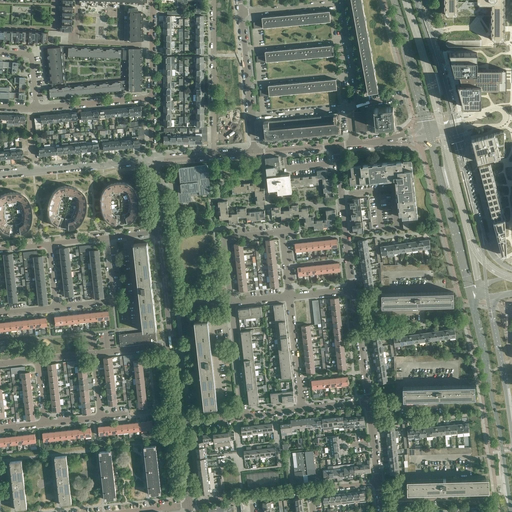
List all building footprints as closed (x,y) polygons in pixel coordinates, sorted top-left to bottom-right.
[(80,0),(80,6),(86,6),(86,3),(91,3),(91,6),(97,6),(97,3),(102,3),(102,7),(108,7),(108,3),(113,4),(113,7),(119,7),(119,4),(124,4),(124,40),(142,40),(142,2),(146,2),(146,0),(80,0)] [(184,0),(177,0),(177,10),(175,10),(175,11),(167,11),(167,14),(184,14),(184,3),(184,0)] [(184,0),(184,3),(188,3),(188,0),(197,0),(197,3),(196,11),(195,11),(195,14),(201,14),(201,12),(204,12),(204,0),(184,0)] [(361,0),(351,0),(354,13),(364,11),(361,0)] [(444,0),(444,2),(445,2),(445,5),(444,5),(444,10),(445,10),(445,13),(445,27),(445,33),(445,41),(446,42),(448,40),(480,40),(492,40),(494,41),(503,40),(504,39),(503,0),(444,0)] [(329,11),(311,13),(312,23),(330,21),(329,11)] [(356,29),(367,27),(364,11),(354,13),(356,29)] [(311,13),(295,14),(296,24),(312,23),(311,13)] [(295,14),(278,16),(279,26),(296,24),(295,14)] [(262,17),(262,21),(263,27),(279,26),(278,16),(262,17)] [(359,45),(369,43),(367,27),(356,29),(359,45)] [(362,61),(372,59),(369,43),(359,45),(362,61)] [(333,45),(314,47),(315,57),(334,55),(333,45)] [(60,46),(60,47),(47,48),(47,52),(47,55),(48,55),(48,59),(47,59),(48,62),(49,66),(48,66),(48,69),(49,69),(49,73),(49,76),(50,80),(49,80),(50,83),(50,84),(66,82),(63,46),(60,46)] [(74,46),(68,46),(68,56),(71,56),(71,58),(76,58),(76,56),(83,56),(83,58),(89,58),(89,57),(96,57),(96,59),(101,59),(101,57),(109,57),(109,59),(117,60),(118,58),(121,58),(121,48),(84,47),(74,46)] [(314,47),(298,48),(299,58),(315,57),(314,47)] [(142,48),(128,48),(128,56),(127,56),(127,59),(128,59),(128,63),(127,63),(127,66),(128,66),(128,70),(127,70),(127,73),(128,73),(128,77),(127,77),(127,80),(128,80),(128,91),(141,91),(141,87),(142,87),(142,84),(141,84),(141,80),(142,80),(142,77),(141,77),(141,73),(142,73),(142,70),(141,70),(141,66),(142,66),(142,63),(141,63),(141,59),(142,59),(142,56),(141,56),(141,53),(142,53),(142,48)] [(298,48),(281,50),(282,60),(299,58),(298,48)] [(488,48),(448,48),(450,52),(449,52),(454,73),(455,73),(458,85),(463,107),(481,107),(489,107),(503,103),(503,89),(506,89),(506,80),(506,79),(506,75),(506,72),(506,70),(503,70),(503,48),(488,48)] [(281,50),(265,51),(266,56),(266,61),(282,60),(281,50)] [(365,77),(375,75),(372,59),(362,61),(365,77)] [(8,62),(7,67),(12,68),(12,73),(17,73),(18,63),(8,62)] [(365,77),(368,94),(378,92),(375,75),(365,77)] [(19,83),(19,88),(24,88),(25,78),(14,77),(14,83),(19,83)] [(336,79),(317,81),(318,91),(337,89),(336,79)] [(120,81),(49,87),(49,97),(53,96),(53,98),(58,98),(58,96),(65,95),(65,97),(71,97),(71,95),(78,94),(78,96),(83,96),(83,94),(90,93),(91,95),(96,94),(96,92),(103,92),(103,94),(108,93),(108,91),(116,91),(116,92),(121,92),(121,90),(120,81)] [(317,81),(301,82),(302,92),(318,91),(317,81)] [(301,82),(285,84),(286,94),(302,92),(301,82)] [(285,84),(269,85),(268,85),(269,89),(269,95),(286,94),(285,84)] [(4,87),(4,98),(14,98),(14,93),(9,93),(9,88),(6,87),(4,87)] [(19,93),(14,93),(14,98),(24,98),(24,88),(19,88),(19,93)] [(393,106),(374,108),(375,128),(395,126),(393,106)] [(80,115),(79,115),(79,120),(84,119),(84,122),(87,121),(87,119),(86,119),(86,110),(83,111),(84,111),(80,112),(80,111),(80,112),(80,115)] [(72,112),(70,112),(71,120),(78,120),(78,116),(76,116),(76,112),(72,112)] [(338,133),(338,123),(335,123),(335,121),(335,120),(334,115),(330,116),(328,116),(323,116),(318,117),(309,117),(305,118),(300,118),(296,119),(291,119),(286,120),(282,120),(277,120),(273,121),(269,121),(263,121),(265,136),(265,139),(274,139),(279,138),(283,138),(288,137),(293,137),(297,136),(302,136),(306,136),(311,135),(320,134),(325,134),(329,134),(338,133)] [(504,131),(471,139),(472,142),(473,146),(473,147),(474,150),(476,155),(476,159),(477,162),(494,158),(498,157),(504,155),(504,152),(504,148),(504,138),(504,134),(504,131)] [(108,139),(101,139),(101,144),(101,150),(103,150),(109,150),(108,142),(108,139)] [(265,158),(270,199),(292,196),(292,192),(291,187),(290,178),(290,174),(281,175),(279,161),(279,157),(265,158)] [(415,198),(415,193),(414,193),(413,189),(414,189),(414,188),(414,184),(413,184),(412,175),(413,175),(413,174),(412,170),(412,169),(411,169),(411,165),(412,165),(411,160),(403,161),(403,162),(402,162),(401,161),(396,161),(396,162),(392,163),(392,162),(390,162),(387,162),(363,165),(363,166),(361,166),(361,165),(360,165),(346,167),(346,171),(347,175),(351,175),(351,176),(349,176),(350,185),(384,181),(384,180),(389,179),(392,181),(393,179),(397,178),(397,181),(395,181),(401,181),(405,214),(399,214),(399,215),(402,214),(402,219),(403,229),(409,228),(408,223),(413,223),(418,222),(417,213),(417,212),(416,212),(415,208),(416,208),(416,203),(415,203),(414,199),(415,198)] [(490,164),(479,167),(480,173),(492,170),(490,164)] [(179,169),(179,170),(181,190),(178,191),(179,201),(179,202),(180,203),(181,203),(192,202),(191,196),(209,194),(210,193),(210,192),(209,182),(208,166),(207,166),(207,165),(206,165),(180,168),(179,168),(179,169)] [(317,171),(317,175),(318,178),(322,178),(331,177),(331,172),(326,173),(326,170),(317,171)] [(492,170),(480,173),(482,178),(493,175),(492,170)] [(312,178),(309,178),(309,184),(314,183),(314,185),(319,184),(318,178),(317,175),(312,176),(312,178)] [(493,175),(482,178),(483,184),(495,181),(494,180),(493,175)] [(312,176),(300,177),(300,184),(305,184),(305,186),(310,185),(309,184),(309,178),(312,178),(312,176)] [(291,178),(290,178),(291,187),(292,187),(292,186),(296,185),(296,187),(301,186),(300,184),(300,179),(300,177),(294,178),(291,178)] [(331,177),(322,178),(323,184),(324,183),(325,188),(330,187),(332,187),(331,177)] [(495,181),(483,184),(484,189),(496,186),(495,181)] [(250,183),(250,185),(250,190),(255,190),(255,191),(260,191),(259,182),(253,182),(250,183)] [(241,184),(241,186),(242,191),(246,191),(246,192),(251,192),(250,190),(250,185),(250,183),(244,183),(241,184)] [(115,193),(112,184),(110,184),(108,185),(107,186),(106,188),(113,194),(115,193)] [(235,184),(232,185),(233,194),(233,192),(237,192),(237,193),(242,193),(242,191),(241,186),(241,184),(235,184)] [(126,195),(135,191),(134,189),(133,187),(132,186),(130,185),(125,193),(126,195)] [(496,186),(484,189),(485,191),(486,195),(497,192),(496,187),(496,186)] [(324,197),(333,196),(333,193),(332,187),(330,187),(325,188),(323,188),(324,193),(325,192),(326,197),(324,197)] [(63,196),(58,188),(57,189),(55,190),(54,191),(53,193),(61,198),(63,196)] [(75,199),(82,193),(81,192),(80,190),(78,189),(77,188),(73,198),(75,199)] [(113,194),(106,188),(105,189),(104,191),(103,192),(103,194),(112,196),(113,194)] [(260,191),(255,191),(255,196),(257,196),(257,200),(263,199),(265,199),(265,196),(264,190),(260,191)] [(135,192),(135,191),(126,195),(128,199),(137,196),(136,195),(136,193),(135,192)] [(497,192),(486,195),(487,200),(499,197),(497,192)] [(61,198),(53,193),(52,194),(52,195),(51,197),(51,198),(60,202),(59,201),(61,198)] [(25,196),(23,195),(18,203),(19,204),(18,205),(28,201),(27,199),(26,198),(25,196)] [(499,197),(487,200),(489,206),(500,203),(499,197)] [(28,202),(28,201),(18,205),(19,209),(30,206),(29,205),(29,203),(28,202)] [(220,206),(220,211),(226,210),(228,210),(228,207),(227,201),(218,202),(218,207),(220,206)] [(500,203),(489,206),(490,211),(502,208),(500,203)] [(292,205),(289,206),(289,205),(289,210),(290,213),(294,212),(294,214),(299,213),(299,211),(299,209),(298,204),(292,205)] [(274,207),(271,208),(271,207),(272,217),(272,215),(276,214),(277,216),(281,215),(281,213),(281,211),(280,206),(274,207)] [(240,209),(237,209),(237,213),(238,216),(242,216),(242,217),(247,217),(246,212),(246,208),(240,208),(240,209)] [(299,211),(299,213),(299,218),(300,218),(299,216),(304,216),(304,218),(305,217),(309,217),(308,208),(302,208),(302,209),(299,209),(299,211)] [(502,208),(490,211),(492,217),(503,214),(502,209),(502,208)] [(105,217),(113,213),(112,209),(103,211),(103,213),(104,214),(104,215),(105,217)] [(332,210),(326,210),(327,219),(331,219),(331,217),(336,217),(336,219),(335,209),(332,210)] [(226,210),(220,211),(221,215),(219,215),(220,220),(229,219),(229,216),(229,214),(228,213),(228,210),(226,210)] [(261,211),(255,211),(256,220),(261,220),(261,218),(265,218),(265,219),(264,210),(261,211)] [(281,211),(281,213),(281,215),(282,220),(282,218),(286,218),(286,219),(291,219),(290,213),(289,210),(284,210),(284,211),(281,211)] [(137,215),(137,213),(128,211),(127,213),(134,220),(135,218),(136,217),(137,215)] [(247,217),(247,221),(247,220),(252,219),(252,221),(256,220),(255,211),(250,212),(246,212),(247,217)] [(82,218),(82,217),(73,213),(71,216),(80,222),(80,221),(81,220),(82,218)] [(109,222),(115,214),(113,213),(105,217),(106,218),(107,220),(108,221),(109,222)] [(134,220),(127,213),(125,214),(126,216),(126,218),(127,220),(127,222),(128,224),(130,223),(131,222),(133,221),(134,220)] [(229,219),(229,224),(230,223),(229,222),(234,221),(234,223),(239,222),(238,216),(237,213),(232,214),(229,214),(229,216),(229,219)] [(50,222),(58,216),(58,214),(59,214),(48,215),(48,217),(49,219),(50,220),(50,222)] [(503,214),(492,217),(494,222),(493,222),(505,219),(503,219),(502,214),(503,214)] [(58,223),(59,221),(59,219),(60,217),(58,216),(50,222),(52,223),(53,225),(55,226),(56,227),(57,225),(58,223)] [(80,222),(71,216),(71,217),(72,217),(70,218),(75,227),(76,226),(78,225),(79,224),(80,222)] [(309,217),(305,217),(306,221),(304,222),(305,226),(314,225),(314,223),(314,221),(313,220),(313,216),(309,217)] [(323,220),(323,222),(323,227),(328,227),(328,228),(332,228),(331,219),(327,219),(326,219),(326,220),(323,220)] [(505,219),(493,222),(497,238),(502,255),(507,255),(506,238),(505,219)] [(314,221),(314,223),(314,225),(314,230),(315,230),(314,228),(319,228),(319,229),(323,229),(323,227),(323,222),(323,220),(322,220),(317,220),(317,221),(314,221)] [(29,225),(30,224),(21,221),(20,223),(27,230),(28,228),(29,227),(29,225)] [(27,230),(20,223),(18,224),(18,226),(19,228),(19,230),(20,232),(20,234),(22,233),(24,232),(25,231),(27,230)] [(147,242),(134,244),(135,251),(139,283),(144,324),(143,324),(144,331),(155,330),(156,330),(157,330),(157,329),(152,289),(154,288),(154,283),(151,283),(151,282),(147,243),(147,242)] [(454,292),(382,293),(382,307),(383,307),(453,305),(454,305),(454,292)] [(284,309),(284,304),(274,305),(273,305),(274,310),(271,310),(271,312),(274,311),(274,310),(284,309)] [(244,308),(238,309),(239,318),(239,319),(244,318),(244,321),(246,321),(246,318),(245,318),(244,308)] [(285,315),(275,316),(275,321),(272,321),(272,323),(275,323),(275,322),(285,321),(285,315)] [(208,319),(195,321),(195,324),(199,361),(200,361),(200,362),(199,362),(199,361),(196,362),(196,368),(200,367),(200,368),(205,408),(204,408),(218,407),(214,368),(213,368),(213,367),(208,327),(209,327),(208,320),(208,319)] [(119,334),(120,344),(153,341),(156,340),(155,330),(144,331),(119,334)] [(374,350),(373,350),(373,353),(374,353),(383,351),(386,351),(385,345),(382,345),(373,347),(374,347),(374,350)] [(404,387),(403,387),(403,400),(404,400),(459,399),(475,398),(475,385),(474,385),(459,386),(404,387)] [(260,386),(257,387),(247,389),(248,394),(258,393),(257,388),(260,388),(260,386)] [(293,390),(288,391),(288,388),(286,388),(287,391),(288,401),(294,401),(293,391),(293,390)] [(258,399),(248,400),(249,406),(259,405),(259,400),(261,399),(261,398),(258,398),(258,399)] [(198,442),(196,443),(197,448),(197,451),(197,453),(198,454),(198,456),(198,458),(198,461),(198,463),(199,463),(199,468),(199,472),(200,474),(200,476),(200,477),(200,479),(200,481),(201,484),(201,486),(201,488),(201,489),(202,492),(202,495),(210,494),(210,493),(209,489),(214,488),(214,487),(214,483),(213,478),(213,472),(210,472),(210,471),(209,467),(207,467),(207,462),(206,457),(205,446),(204,447),(204,444),(203,442),(198,442)] [(156,445),(144,447),(146,463),(158,462),(156,445)] [(111,450),(100,452),(101,468),(113,466),(111,450)] [(313,450),(296,452),(298,468),(294,468),(296,483),(304,482),(303,475),(307,474),(312,474),(316,473),(313,450)] [(55,457),(57,473),(68,471),(67,455),(55,457)] [(10,461),(12,477),(24,476),(22,460),(10,461)] [(158,462),(146,463),(148,478),(159,477),(158,462)] [(113,466),(101,468),(103,483),(115,482),(113,466)] [(68,471),(57,473),(58,488),(70,487),(68,471)] [(24,476),(12,477),(14,493),(25,492),(24,476)] [(159,477),(148,478),(150,494),(161,493),(159,477)] [(425,479),(407,480),(407,493),(408,493),(426,493),(446,492),(448,493),(450,493),(451,492),(453,492),(489,491),(489,477),(453,478),(452,478),(451,478),(450,478),(449,478),(448,478),(447,478),(446,478),(446,479),(443,479),(425,479)] [(115,482),(103,483),(105,499),(116,498),(115,482)] [(70,487),(58,488),(60,504),(72,503),(70,487)] [(25,492),(14,493),(15,509),(27,508),(25,492)]
